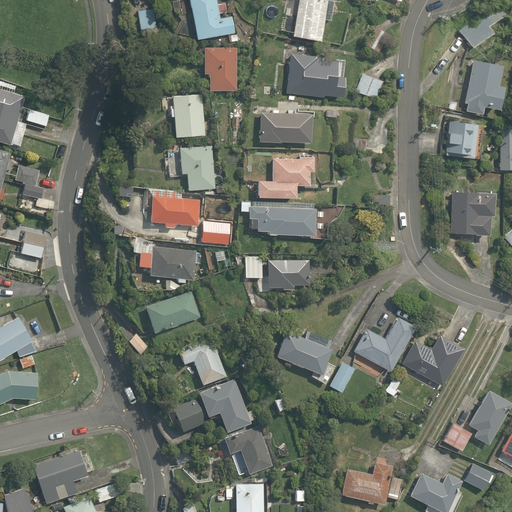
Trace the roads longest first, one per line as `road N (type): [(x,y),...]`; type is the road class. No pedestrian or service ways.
road 1 (residential): [(104,0),(107,59),(68,235),(91,326),(130,408)]
road 2 (residential): [(427,0),(412,34),(406,84),(408,199),(418,256),(440,279),(511,306)]
road 3 (residential): [(0,438),(130,408)]
